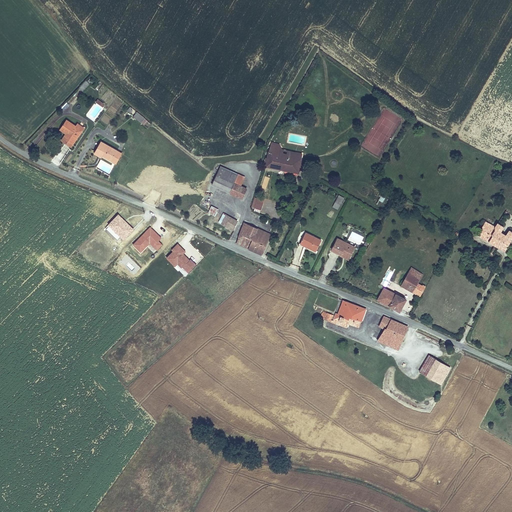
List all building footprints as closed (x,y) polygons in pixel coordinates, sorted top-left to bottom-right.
[(87,80),(79,87),(83,92),(91,85),(87,80)] [(98,98),(95,102),(102,108),(105,104),(98,98)] [(148,121),(137,111),(134,116),(145,125),(148,121)] [(66,133),(68,135),(66,138),(74,143),(83,129),(76,125),(66,118),(59,129),(66,133)] [(74,143),(66,138),(68,135),(66,133),(62,139),(72,146),(74,143)] [(96,149),(102,152),(103,156),(111,161),(118,150),(101,140),(96,149)] [(283,149),(279,143),(268,141),(263,166),(299,173),(303,153),(283,149)] [(100,157),(103,156),(102,152),(96,149),(94,153),(100,157)] [(111,161),(116,164),(122,153),(118,150),(111,161)] [(235,182),(239,174),(220,165),(212,185),(228,192),(231,193),(235,182)] [(246,176),(239,174),(235,182),(242,185),(246,176)] [(235,182),(231,193),(243,199),(248,188),(242,185),(235,182)] [(332,207),(338,210),(344,197),(338,194),(332,207)] [(265,199),(255,196),(251,207),(262,210),(265,199)] [(219,209),(211,205),(207,212),(215,217),(219,209)] [(218,222),(233,230),(238,220),(223,212),(218,222)] [(134,228),(118,214),(108,224),(124,240),(134,228)] [(486,220),(476,235),(506,251),(511,239),(511,230),(509,229),(506,234),(502,231),(505,226),(497,222),(495,226),(486,220)] [(262,254),(271,234),(244,222),(236,243),(262,254)] [(316,251),(322,240),(306,231),(299,243),(316,251)] [(331,251),(340,256),(343,252),(351,255),(355,246),(338,237),(331,251)] [(186,251),(178,243),(171,249),(172,251),(166,258),(186,276),(196,264),(190,258),(190,259),(184,253),(186,251)] [(348,260),(351,255),(343,252),(340,256),(348,260)] [(419,282),(424,274),(411,266),(400,285),(420,296),(426,286),(419,282)] [(408,299),(384,287),(376,300),(389,307),(390,305),(400,311),(408,299)] [(348,301),(344,300),(339,313),(343,315),(348,301)] [(343,315),(339,313),(336,312),(334,317),(336,317),(334,322),(347,328),(348,324),(359,328),(366,308),(348,301),(343,315)] [(326,313),(333,316),(333,314),(327,311),(328,309),(317,305),(316,309),(323,312),(326,313)] [(332,321),(333,320),(331,319),(333,316),(326,313),(324,318),(332,321)] [(377,341),(399,350),(409,326),(384,315),(378,327),(384,329),(377,341)] [(415,334),(429,340),(429,342),(440,347),(441,343),(417,331),(415,334)] [(439,349),(440,347),(429,342),(429,340),(415,334),(414,338),(439,349)] [(419,372),(442,386),(452,368),(430,354),(419,372)]
